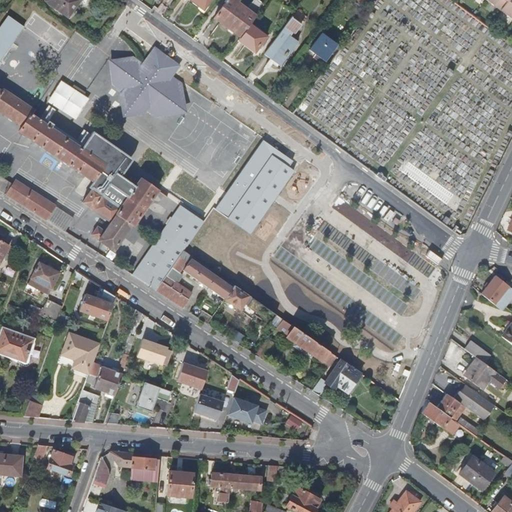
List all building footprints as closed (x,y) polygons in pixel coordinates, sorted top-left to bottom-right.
[(45,0),(67,16),(79,0),(45,0)] [(207,7),(211,0),(189,0),(201,8),(203,5),(207,7)] [(256,17),(247,10),(248,10),(246,9),(237,3),(239,0),(228,0),(215,18),(240,37),(250,25),(256,17)] [(247,10),(256,17),(265,4),(258,0),(253,0),(246,9),(248,10),(247,10)] [(356,0),(369,9),(375,1),(372,0),(356,0)] [(511,0),(485,0),(511,19),(511,0)] [(0,53),(21,23),(6,12),(0,19),(0,53)] [(291,21),(299,27),(305,19),(297,13),(291,21)] [(274,69),(295,41),(292,38),(300,28),(299,27),(291,21),(290,20),(264,54),(271,59),(265,67),(268,70),(270,66),(274,69)] [(254,53),(266,37),(250,25),(240,37),(238,41),(254,53)] [(337,45),(322,33),(310,50),(316,54),(325,61),(325,60),(337,45)] [(165,57),(154,49),(151,53),(162,61),(165,57)] [(141,65),(134,60),(110,64),(114,89),(120,93),(123,114),(145,111),(152,116),(181,112),(176,82),(170,77),(178,66),(165,57),(162,61),(151,53),(141,65)] [(327,61),(325,60),(325,61),(316,54),(313,58),(324,66),(327,61)] [(61,81),(47,103),(76,121),(90,99),(61,81)] [(97,241),(112,252),(131,225),(132,227),(157,191),(140,179),(134,188),(121,179),(133,162),(93,134),(82,150),(57,133),(61,127),(44,116),(39,121),(31,116),(35,111),(3,89),(1,91),(0,90),(0,112),(22,127),(19,132),(93,182),(89,187),(92,189),(82,203),(110,223),(104,231),(97,226),(91,235),(98,240),(97,241)] [(263,141),(214,211),(250,236),(294,172),(289,168),(293,162),(263,141)] [(0,190),(6,194),(13,183),(0,174),(0,190)] [(423,188),(457,208),(463,197),(429,177),(423,188)] [(54,206),(15,181),(13,183),(6,194),(47,222),(50,224),(59,210),(53,207),(54,206)] [(131,276),(155,291),(182,251),(192,238),(202,223),(179,207),(131,276)] [(66,234),(75,221),(59,210),(50,224),(66,234)] [(192,238),(182,251),(189,256),(198,242),(192,238)] [(0,261),(9,247),(0,241),(0,261)] [(442,259),(429,250),(425,255),(438,264),(442,259)] [(181,276),(177,273),(179,270),(223,300),(231,288),(190,260),(191,258),(189,256),(182,251),(155,291),(181,308),(187,299),(186,298),(187,297),(189,297),(191,294),(174,283),(170,289),(167,287),(173,279),(177,282),(181,276)] [(48,294),(59,272),(39,262),(27,284),(41,291),(48,294)] [(506,307),(511,297),(511,289),(494,276),(480,294),(502,311),(506,307)] [(7,297),(12,281),(8,279),(4,291),(2,290),(1,295),(7,297)] [(275,316),(248,297),(233,286),(231,288),(223,300),(239,311),(240,310),(242,311),(241,313),(251,320),(254,316),(261,321),(258,325),(265,330),(275,316)] [(108,319),(117,297),(105,289),(101,300),(84,294),(79,311),(105,320),(106,319),(108,319)] [(57,322),(63,304),(48,299),(44,310),(42,316),(57,322)] [(42,316),(44,310),(32,305),(30,312),(42,316)] [(139,325),(143,314),(135,309),(131,322),(139,325)] [(284,311),(280,316),(292,325),(296,319),(284,311)] [(287,336),(293,327),(282,320),(275,328),(287,336)] [(511,344),(511,322),(501,336),(511,344)] [(310,339),(293,327),(287,336),(286,337),(304,349),(310,339)] [(29,351),(33,339),(2,328),(0,334),(0,352),(7,356),(8,354),(25,360),(28,350),(29,351)] [(239,345),(244,338),(231,330),(226,337),(233,341),(239,345)] [(316,333),(312,338),(322,345),(326,340),(316,333)] [(88,376),(89,374),(99,345),(68,334),(64,347),(68,348),(64,357),(75,361),(80,363),(77,371),(88,376)] [(167,348),(142,339),(136,356),(161,365),(167,348)] [(262,359),(273,343),(268,339),(255,356),(262,359)] [(328,351),(310,339),(304,349),(321,361),(328,351)] [(490,357),(470,342),(464,350),(476,359),(484,365),(490,357)] [(329,366),(336,357),(328,351),(321,361),(329,366)] [(114,395),(128,355),(124,353),(117,372),(101,366),(97,376),(95,384),(94,388),(114,395)] [(360,373),(339,359),(325,381),(320,378),(311,391),(318,395),(324,387),(323,387),(325,384),(333,390),(336,386),(347,393),(360,373)] [(484,365),(476,359),(463,376),(482,390),(487,383),(497,390),(504,380),(484,365)] [(207,372),(183,363),(176,381),(201,390),(207,372)] [(239,378),(232,373),(226,389),(234,393),(239,378)] [(400,373),(390,394),(399,398),(409,377),(400,373)] [(95,384),(97,376),(89,374),(88,376),(86,381),(95,384)] [(171,392),(144,382),(135,406),(150,412),(156,397),(168,402),(171,392)] [(494,406),(465,386),(461,392),(459,391),(453,399),(464,407),(483,421),(494,406)] [(83,396),(85,391),(83,390),(78,403),(89,406),(83,422),(93,422),(100,396),(92,393),(90,398),(83,396)] [(223,402),(199,394),(193,412),(217,420),(223,402)] [(454,421),(464,407),(453,399),(445,394),(436,408),(454,421)] [(256,405),(233,397),(227,415),(250,423),(251,420),(261,423),(265,410),(256,407),(256,405)] [(436,408),(426,400),(421,413),(442,429),(443,428),(446,430),(445,431),(451,435),(459,424),(457,423),(454,421),(436,408)] [(38,418),(42,405),(29,401),(23,417),(38,418)] [(83,422),(89,406),(78,403),(72,421),(83,422)] [(460,418),(457,423),(459,424),(473,435),(477,431),(460,418)] [(42,458),(45,445),(37,444),(32,457),(42,458)] [(68,463),(70,456),(51,449),(45,467),(46,467),(44,474),(61,480),(63,473),(66,474),(70,464),(68,463)] [(157,479),(159,458),(132,456),(132,452),(110,450),(109,451),(118,465),(131,466),(130,476),(157,479)] [(0,473),(19,475),(21,456),(0,453),(0,473)] [(102,483),(107,471),(107,468),(102,456),(100,457),(92,480),(102,483)] [(459,474),(481,491),(494,474),(472,457),(459,474)] [(505,473),(511,463),(511,462),(505,457),(497,466),(505,473)] [(509,481),(511,477),(511,463),(505,473),(502,476),(509,481)] [(274,481),(276,465),(269,464),(268,464),(266,480),(274,481)] [(190,495),(192,473),(169,470),(167,493),(190,495)] [(229,486),(230,473),(211,471),(210,485),(218,486),(218,492),(228,493),(229,486)] [(259,490),(260,476),(230,473),(229,486),(259,490)] [(319,499),(295,486),(285,505),(298,511),(314,511),(316,511),(314,508),(319,499)] [(412,511),(420,502),(405,492),(397,504),(393,501),(389,507),(393,509),(390,511),(412,511)] [(511,511),(511,503),(504,497),(491,511),(511,511)] [(260,511),(262,502),(251,500),(249,511),(260,511)] [(125,511),(126,510),(99,501),(95,511),(125,511)]
